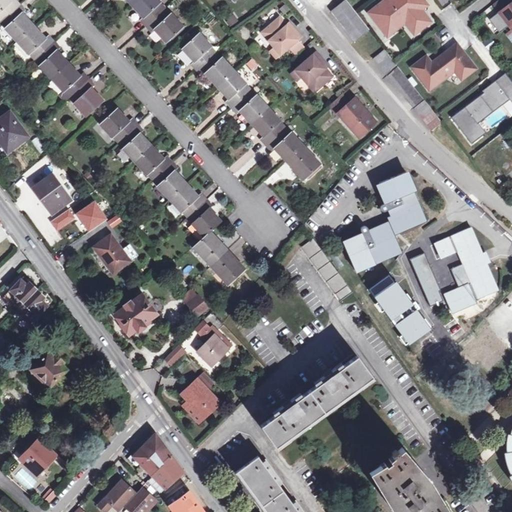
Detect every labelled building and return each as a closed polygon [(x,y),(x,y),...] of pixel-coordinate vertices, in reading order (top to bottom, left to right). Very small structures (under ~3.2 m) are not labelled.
[(0,0),(0,18),(1,19),(19,3),(16,0),(0,0)] [(161,1),(160,0),(134,0),(132,2),(144,16),(141,19),(146,24),(164,8),(160,3),(161,1)] [(430,21),(422,10),(415,10),(416,5),(418,3),(415,0),(387,0),(370,14),(388,37),(398,30),(395,26),(403,19),(406,23),(411,24),(412,24),(418,30),(420,29),(422,29),(428,25),(428,22),(430,21)] [(415,0),(418,3),(416,5),(415,10),(422,10),(428,6),(423,0),(415,0)] [(507,0),(500,0),(496,4),(502,11),(511,4),(507,0)] [(369,30),(346,1),(331,12),(354,42),(369,30)] [(24,8),(19,3),(1,19),(6,25),(5,27),(17,40),(34,24),(22,11),(24,8)] [(511,3),(511,4),(502,11),(500,12),(511,29),(511,3)] [(169,13),(164,8),(146,24),(152,31),(156,28),(167,39),(183,24),(171,11),(169,13)] [(290,31),(283,25),(276,16),(258,31),(272,47),(270,49),(276,56),(286,47),(296,38),(299,36),(293,29),(290,31)] [(287,22),(283,25),(290,31),(293,29),(287,22)] [(411,24),(406,23),(415,35),(422,29),(420,29),(418,30),(412,24),(411,24)] [(34,24),(17,40),(29,53),(31,51),(36,56),(54,40),(49,34),(46,37),(34,24)] [(197,69),(215,52),(210,46),(211,45),(200,33),(183,48),(195,61),(192,63),(197,69)] [(296,38),(286,47),(293,54),(303,46),(296,38)] [(54,40),(36,56),(41,62),(39,64),(51,77),(69,61),(57,48),(59,46),(54,40)] [(458,45),(446,54),(451,61),(463,52),(458,45)] [(442,123),(385,50),(373,58),(430,132),(442,123)] [(221,57),(215,52),(197,69),(203,75),(206,73),(217,85),(234,69),(222,56),(221,57)] [(427,57),(413,68),(431,91),(456,72),(458,75),(464,70),(469,76),(477,70),(463,52),(451,61),(446,54),(433,64),(427,57)] [(292,74),(298,80),(300,78),(313,92),(330,78),(323,70),(317,63),(320,60),(314,53),(292,74)] [(317,63),(323,70),(326,67),(320,60),(317,63)] [(71,94),(89,78),(83,71),(80,73),(69,61),(51,77),(64,91),(66,89),(71,94)] [(234,69),(217,85),(229,97),(226,100),(231,105),(249,88),(245,83),(246,82),(234,69)] [(464,70),(458,75),(463,80),(469,76),(464,70)] [(511,82),(506,74),(448,115),(470,145),(511,115),(511,82)] [(94,83),(89,78),(71,94),(76,100),(74,102),(86,114),(103,98),(92,86),(94,83)] [(251,121),(268,106),(257,93),(255,95),(249,88),(231,105),(237,112),(240,109),(251,121)] [(337,113),(358,138),(375,124),(353,99),(348,104),(340,95),(327,106),(335,115),(337,113)] [(268,106),(251,121),(264,134),(260,137),(266,143),(284,126),(279,120),(281,119),(268,106)] [(121,140),(139,123),(134,117),(131,120),(120,107),(102,123),(115,136),(116,135),(121,140)] [(0,133),(1,134),(11,148),(27,137),(10,113),(0,119),(0,133)] [(139,123),(121,140),(127,146),(125,148),(137,160),(154,144),(142,132),(145,129),(139,123)] [(284,126),(266,143),(271,148),(274,146),(287,159),(304,144),(291,130),(290,132),(284,126)] [(0,140),(8,151),(11,148),(1,134),(0,133),(0,140)] [(511,155),(499,139),(472,160),(491,184),(511,166),(511,155)] [(155,176),(173,160),(167,154),(165,156),(154,144),(137,160),(148,172),(150,170),(155,176)] [(304,144),(287,159),(304,177),(320,162),(304,144)] [(117,153),(124,160),(128,156),(122,149),(117,153)] [(178,165),(173,160),(155,176),(160,181),(158,183),(171,196),(187,181),(175,168),(178,165)] [(406,183),(409,182),(405,172),(378,183),(384,196),(381,197),(384,204),(380,206),(379,210),(382,212),(387,211),(396,232),(425,219),(418,203),(415,204),(406,183)] [(53,177),(37,189),(53,212),(69,200),(53,177)] [(187,181),(171,196),(182,209),(184,208),(190,213),(208,197),(202,191),(199,193),(187,181)] [(415,204),(418,203),(409,182),(406,183),(415,204)] [(206,234),(210,230),(222,219),(210,206),(213,203),(208,197),(190,213),(194,218),(193,220),(206,234)] [(94,203),(79,215),(92,230),(107,217),(94,203)] [(66,210),(51,221),(56,228),(71,217),(66,210)] [(107,221),(112,228),(122,221),(117,214),(107,221)] [(384,254),(386,257),(400,251),(390,225),(377,230),(375,227),(368,231),(366,227),(362,226),(360,229),(361,234),(354,236),(355,239),(342,244),(354,270),(363,266),(362,263),(384,254)] [(435,243),(442,259),(457,253),(470,283),(442,295),(450,312),(495,293),(484,266),(487,264),(483,253),(479,254),(468,228),(435,243)] [(210,230),(206,234),(194,245),(212,264),(228,249),(210,230)] [(133,262),(112,234),(96,246),(116,274),(133,262)] [(354,294),(314,239),(303,247),(343,302),(354,294)] [(228,249),(212,264),(229,283),(245,268),(228,249)] [(363,266),(386,257),(384,254),(362,263),(363,266)] [(20,307),(37,290),(30,282),(27,285),(21,279),(11,289),(16,294),(14,296),(17,299),(14,301),(20,307)] [(44,297),(37,290),(20,307),(17,311),(28,321),(35,314),(38,316),(48,306),(42,300),(44,297)] [(127,297),(122,301),(122,304),(125,308),(115,315),(131,336),(138,330),(140,332),(158,319),(156,317),(159,314),(143,294),(133,302),(130,297),(127,297)] [(198,317),(209,308),(199,297),(187,305),(198,317)] [(211,328),(203,322),(196,329),(204,336),(205,335),(211,328)] [(211,341),(208,344),(200,353),(215,366),(234,344),(214,325),(211,328),(205,335),(211,341)] [(0,334),(0,346),(2,349),(8,343),(0,334)] [(211,341),(205,335),(204,336),(202,338),(208,344),(211,341)] [(186,352),(180,347),(168,361),(174,366),(186,352)] [(47,393),(69,369),(63,364),(65,362),(57,355),(56,357),(50,351),(33,369),(32,374),(37,378),(36,383),(47,393)] [(271,418),(261,425),(277,448),(374,380),(357,356),(338,370),(336,367),(325,375),(315,382),(317,385),(303,395),(301,392),(290,400),(279,408),(281,411),(271,418)] [(208,387),(214,382),(207,374),(201,379),(208,387)] [(190,408),(202,421),(220,404),(199,381),(183,396),(188,401),(192,406),(190,408)] [(192,406),(188,401),(183,406),(199,423),(202,421),(190,408),(192,406)] [(511,425),(511,426),(507,436),(504,436),(504,456),(501,457),(504,466),(511,480),(511,481),(510,483),(511,484),(511,425)] [(154,476),(173,457),(156,434),(135,457),(154,476)] [(21,459),(33,471),(37,466),(43,471),(57,456),(40,439),(21,459)] [(395,456),(390,460),(392,463),(388,466),(386,464),(370,473),(373,478),(394,511),(395,511),(451,511),(447,506),(432,482),(408,453),(404,448),(400,452),(398,450),(393,454),(395,456)] [(304,511),(297,501),(294,503),(279,483),(282,481),(274,470),(266,460),(263,462),(259,455),(235,473),(263,511),(304,511)] [(185,474),(173,457),(154,476),(156,478),(167,489),(185,474)] [(38,476),(43,471),(37,466),(33,471),(38,476)] [(29,489),(37,482),(23,468),(16,475),(29,489)] [(154,476),(148,483),(150,485),(152,483),(156,478),(154,476)] [(167,489),(156,478),(152,483),(162,494),(167,489)] [(101,507),(106,511),(109,511),(115,505),(122,511),(126,508),(137,495),(122,481),(101,507)] [(177,511),(185,511),(198,503),(186,486),(168,499),(177,511)] [(42,495),(48,502),(57,494),(51,487),(42,495)] [(137,495),(126,508),(130,511),(144,511),(157,499),(147,490),(144,487),(137,495)] [(204,511),(198,503),(185,511),(204,511)]
